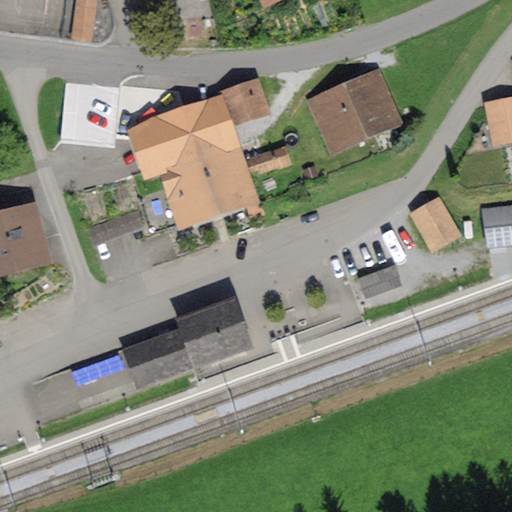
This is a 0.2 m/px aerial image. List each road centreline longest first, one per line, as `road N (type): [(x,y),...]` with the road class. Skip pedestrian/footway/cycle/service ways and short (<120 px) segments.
road 1 (residential): [(511,40),(427,167),(387,205),(163,308),(95,327)]
road 2 (residential): [(462,0),(375,37),(251,62),(7,49)]
road 3 (residential): [(95,327),(7,49)]
